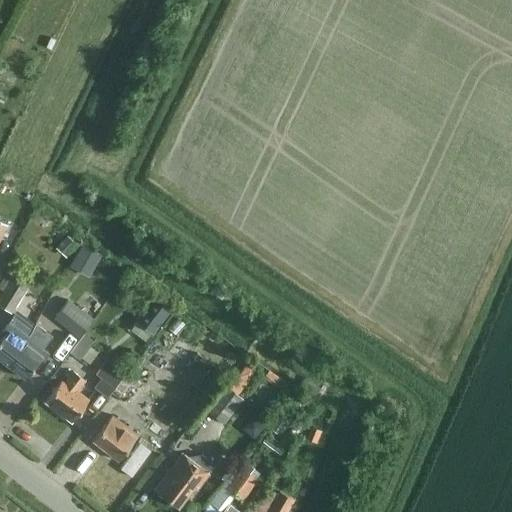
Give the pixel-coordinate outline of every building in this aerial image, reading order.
[(67,235),(55,248),(65,257),(77,244),(67,235)] [(69,266),(89,277),(100,255),(81,244),(69,266)] [(13,276),(12,278),(6,274),(0,283),(0,288),(3,291),(0,295),(0,306),(11,313),(29,286),(13,276)] [(135,320),(153,334),(171,310),(153,296),(135,320)] [(54,318),(79,337),(94,319),(81,309),(69,299),(54,318)] [(31,331),(35,324),(25,317),(16,329),(7,322),(0,331),(0,336),(1,337),(0,338),(0,358),(7,364),(27,337),(31,331)] [(84,334),(70,352),(80,359),(94,341),(84,334)] [(39,366),(48,354),(27,337),(7,364),(25,378),(36,364),(39,366)] [(228,361),(234,366),(241,357),(234,352),(228,361)] [(128,371),(108,356),(95,374),(101,378),(94,387),(108,397),(128,371)] [(238,376),(246,383),(258,368),(248,361),(238,374),(238,376)] [(45,402),(71,422),(89,399),(77,390),(85,380),(74,371),(65,383),(61,381),(45,402)] [(226,386),(237,394),(246,383),(238,376),(238,374),(236,373),(226,386)] [(226,386),(225,384),(206,410),(224,424),(243,398),(237,394),(226,386)] [(93,441),(118,460),(138,435),(112,415),(93,441)] [(307,438),(318,442),(323,430),(312,426),(307,438)] [(280,441),(289,447),(298,435),(289,429),(280,441)] [(187,456),(182,453),(154,490),(178,508),(195,485),(198,487),(215,465),(201,454),(187,456)] [(215,474),(226,481),(235,469),(224,461),(215,474)] [(242,500),(257,480),(241,467),(212,504),(221,511),(220,511),(241,511),(229,503),(223,511),(222,511),(235,495),(242,500)] [(278,493),(278,494),(269,488),(255,511),(286,511),(294,499),(279,491),(278,493)]
